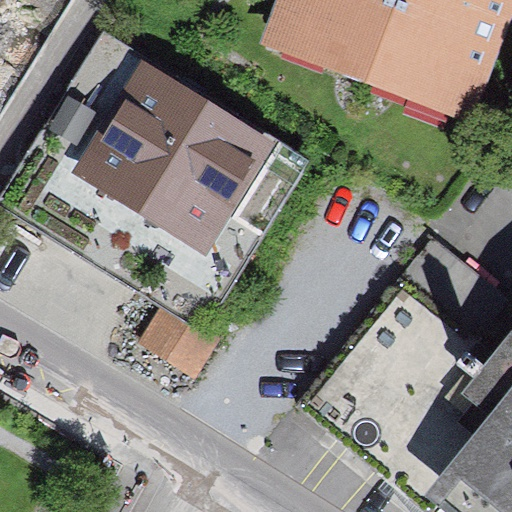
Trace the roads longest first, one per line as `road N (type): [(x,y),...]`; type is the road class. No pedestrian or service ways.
road 1 (residential): [(281,511),(0,341)]
road 2 (residential): [(99,0),(0,144)]
